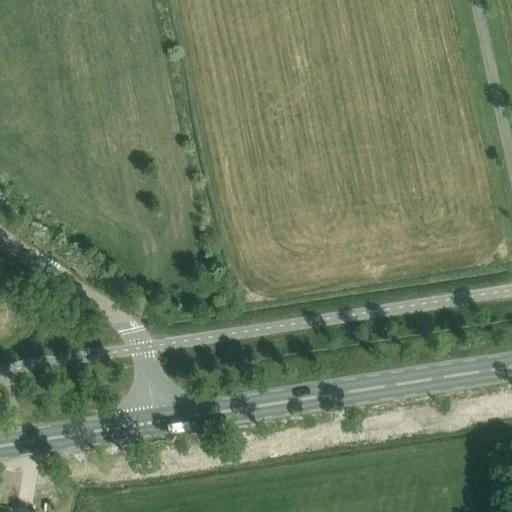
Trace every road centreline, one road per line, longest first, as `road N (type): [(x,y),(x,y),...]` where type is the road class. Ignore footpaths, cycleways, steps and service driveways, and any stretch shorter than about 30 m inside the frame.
road 1 (primary): [(157,422),(511,367)]
road 2 (unclassified): [(157,422),(140,347),(122,317),(0,235)]
road 3 (primary): [(0,446),(157,422)]
